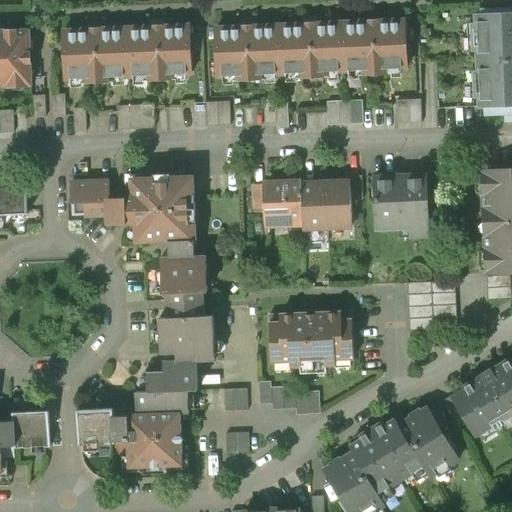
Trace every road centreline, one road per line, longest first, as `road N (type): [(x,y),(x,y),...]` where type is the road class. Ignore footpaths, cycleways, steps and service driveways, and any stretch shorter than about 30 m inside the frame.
road 1 (residential): [(511,331),(448,370),(400,383),(347,412),(250,483),(166,499),(88,501)]
road 2 (residential): [(511,133),(52,148)]
road 3 (residential): [(63,374),(83,370),(96,356),(114,329),(115,307),(97,261),(54,240)]
